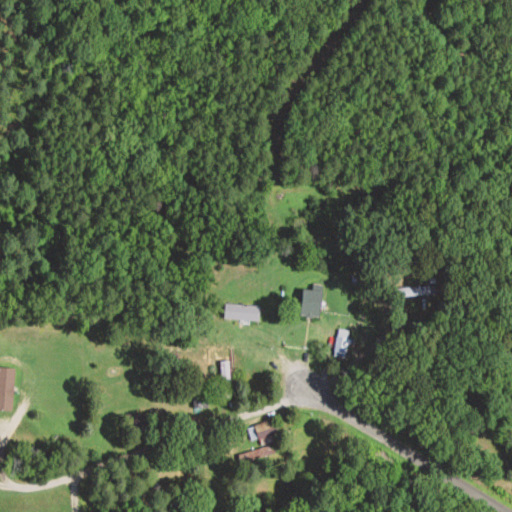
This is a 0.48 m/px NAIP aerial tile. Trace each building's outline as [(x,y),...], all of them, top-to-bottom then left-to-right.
[(322,290),(301,287),(296,316),(317,319),(322,290)] [(437,297),(437,287),(394,287),(394,297),(437,297)] [(259,307),(223,305),(223,320),(258,321),(259,307)] [(220,398),(229,398),(229,363),(220,363),(220,398)] [(13,370),(0,369),(0,410),(11,411),(13,370)] [(144,416),(129,416),(129,433),(144,433),(144,416)] [(256,440),(275,436),(272,421),(253,425),(256,440)]
